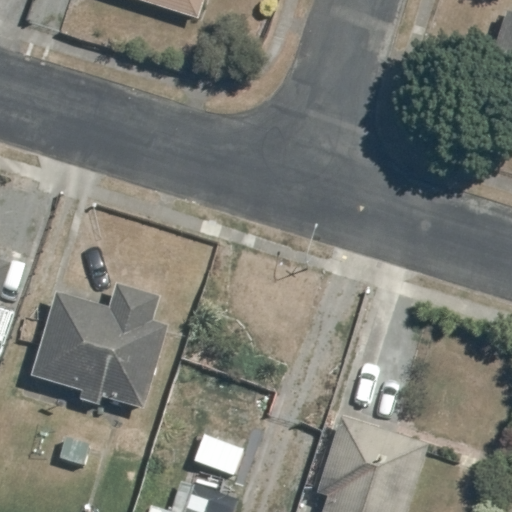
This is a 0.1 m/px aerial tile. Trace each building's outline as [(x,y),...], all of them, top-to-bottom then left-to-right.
[(123,0),(199,26),(207,0),(123,0)] [(511,99),(511,11),(507,10),(485,92),(511,99)] [(0,309),(16,261),(0,255),(0,309)] [(144,415),(171,323),(157,319),(161,303),(124,293),(118,314),(57,296),(32,383),(54,389),(46,415),(80,425),(84,411),(98,415),(101,403),(144,415)] [(410,511),(428,448),(350,426),(326,511),(410,511)] [(235,511),(241,493),(236,491),(249,452),(204,438),(177,511),(160,511),(150,509),(149,511),(235,511)]
